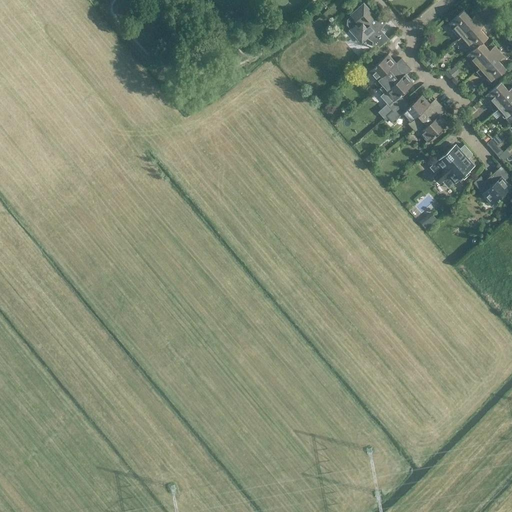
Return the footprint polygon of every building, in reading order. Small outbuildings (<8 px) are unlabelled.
[(378,47),(379,48),(388,39),(381,30),(384,25),(384,24),(384,23),(384,22),(384,21),(383,21),(382,20),(381,20),(380,20),(379,21),(363,4),(349,16),(350,17),(347,20),(347,26),(350,29),(349,30),(361,43),(366,39),(372,42),(372,43),(372,44),(372,45),(373,45),(373,46),(374,46),(375,47),(376,47),(377,47),(378,47)] [(311,18),(316,24),(331,10),(326,5),(311,18)] [(166,15),(152,8),(143,26),(157,33),(166,15)] [(448,24),(460,37),(480,19),(476,14),(470,19),(463,10),(448,24)] [(485,24),(480,19),(460,37),(472,50),(472,51),(482,42),(487,37),(479,29),(485,24)] [(383,28),(389,34),(393,28),(387,23),(383,28)] [(477,70),(499,50),(494,45),(489,50),(482,42),(472,51),(472,50),(466,55),(471,61),(470,62),(477,70)] [(489,83),(505,69),(498,60),(503,55),(499,50),(477,70),(475,72),(480,77),(482,75),(489,83)] [(373,83),(379,89),(406,63),(401,58),(396,63),(388,54),(367,72),(375,81),(373,83)] [(406,74),(411,69),(406,63),(379,89),(383,94),(380,97),(392,110),(403,100),(399,96),(414,83),(406,74)] [(500,81),(485,94),(497,108),(511,94),(511,86),(507,90),(500,81)] [(511,94),(497,108),(509,122),(511,119),(511,94)] [(413,129),(440,104),(435,99),(429,103),(422,95),(409,106),(403,100),(392,110),(386,116),(392,122),(402,113),(409,121),(407,123),(413,129)] [(440,104),(413,129),(418,134),(420,133),(427,141),(447,123),(440,115),(445,110),(440,104)] [(454,183),(474,165),(468,158),(472,154),(463,144),(446,159),(443,155),(436,161),(445,171),(444,172),(454,183)] [(509,176),(501,166),(484,181),(480,177),(473,183),(482,193),(481,194),(490,204),(511,187),(504,180),(509,176)] [(414,211),(420,220),(435,210),(429,201),(414,211)]
